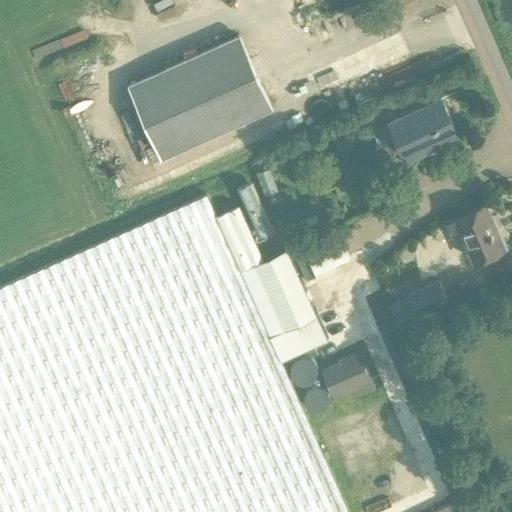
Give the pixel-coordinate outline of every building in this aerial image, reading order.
[(149,162),(162,156),(272,107),(239,33),(129,83),(154,137),(141,142),(149,162)] [(457,134),(441,97),(390,120),(406,156),(457,134)] [(256,171),(266,195),(278,190),(269,167),(256,171)] [(270,335),(240,268),(216,212),(207,192),(0,285),(0,511),(349,511),(281,359),(270,335)] [(240,268),(264,257),(255,236),(239,203),(216,212),(240,268)] [(485,203),(456,216),(462,231),(475,260),(506,246),(498,228),(496,229),(485,203)] [(270,335),(315,314),(317,313),(287,247),(264,257),(240,268),(270,335)] [(400,323),(417,315),(449,301),(439,280),(408,294),(391,301),(400,323)] [(270,335),(281,359),(326,338),(315,314),(270,335)] [(359,396),(376,388),(358,349),(338,359),(339,361),(321,369),(334,398),(356,389),(359,396)]
